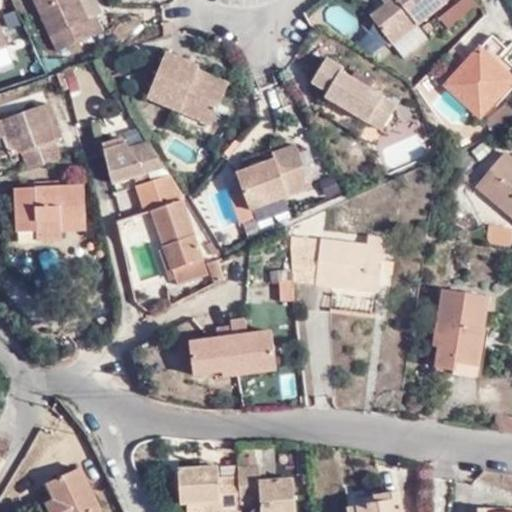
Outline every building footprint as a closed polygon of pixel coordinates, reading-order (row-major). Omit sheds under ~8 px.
[(86,20),(77,0),(34,0),(51,37),(68,30),(74,43),(101,31),(94,17),(86,20)] [(392,0),(385,5),(370,17),(391,46),(446,5),(442,0),(392,0)] [(455,22),(448,12),(439,19),(445,29),(455,22)] [(511,76),(511,56),(492,35),(478,50),(477,49),(444,85),(476,116),(511,76)] [(193,78),(196,72),(199,67),(165,53),(146,98),(210,125),(224,91),(193,78)] [(342,70),(325,60),(312,85),(326,94),(323,98),(379,131),(394,107),(339,74),(342,70)] [(227,85),(196,72),(193,78),(224,91),(227,85)] [(105,84),(101,74),(92,79),(96,87),(105,84)] [(488,136),(511,119),(511,107),(508,101),(478,122),(488,136)] [(21,151),(28,169),(60,157),(52,139),(59,136),(45,103),(0,120),(0,137),(3,136),(9,151),(11,154),(21,151)] [(0,154),(0,155),(9,151),(3,136),(0,137),(0,154)] [(164,171),(148,145),(128,151),(124,141),(101,147),(112,186),(164,171)] [(294,148),(271,157),(273,162),(235,176),(249,212),(310,189),(294,148)] [(511,159),(504,152),(475,186),(511,216),(511,159)] [(169,178),(135,189),(143,217),(150,215),(175,289),(207,278),(182,205),(184,203),(169,178)] [(85,183),(17,187),(21,230),(37,229),(38,237),(63,236),(62,224),(88,223),(85,183)] [(488,241),(511,246),(511,240),(511,227),(491,224),(488,241)] [(318,249),(316,284),(315,285),(379,290),(382,248),(319,242),(318,249)] [(290,282),(316,284),(318,249),(287,246),(290,282)] [(215,286),(223,283),(217,265),(208,268),(215,286)] [(279,304),(291,303),(289,283),(278,284),(279,304)] [(488,295),(444,287),(437,332),(442,333),(436,363),(475,370),(488,295)] [(253,319),(216,323),(223,389),(239,388),(238,372),(258,370),(253,319)] [(495,432),(511,434),(511,421),(497,419),(495,432)] [(100,511),(81,470),(47,485),(54,501),(46,505),(49,511),(100,511)] [(239,511),(240,509),(240,502),(238,481),(219,482),(218,470),(178,471),(180,506),(186,506),(218,505),(219,511),(239,511)] [(259,471),(237,472),(238,481),(240,502),(260,501),(261,509),(260,511),(294,511),(293,484),(260,485),(259,471)] [(385,499),(378,499),(382,507),(384,511),(401,511),(398,488),(383,490),(385,499)] [(374,491),(375,495),(378,499),(385,499),(383,490),(374,491)] [(378,499),(376,500),(357,503),(358,511),(384,511),(382,507),(378,499)] [(358,511),(357,503),(346,504),(347,511),(358,511)]
